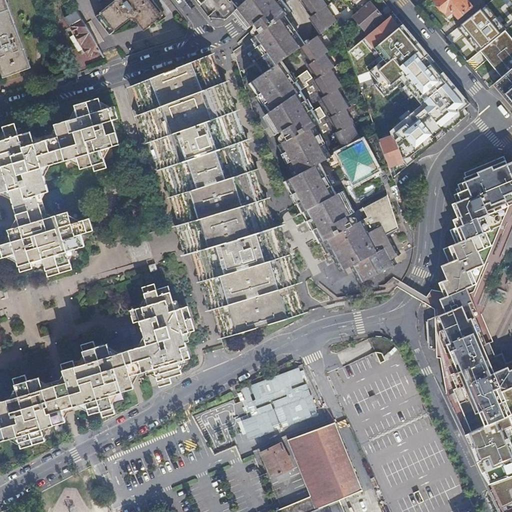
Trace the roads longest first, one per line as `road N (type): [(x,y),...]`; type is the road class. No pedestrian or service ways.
road 1 (residential): [(0,493),(301,336)]
road 2 (residential): [(393,311),(424,276),(446,170),(497,117)]
road 3 (residential): [(393,311),(490,511)]
road 4 (residential): [(211,41),(0,110)]
road 5 (residential): [(368,488),(301,336)]
road 6 (residential): [(497,117),(398,0)]
